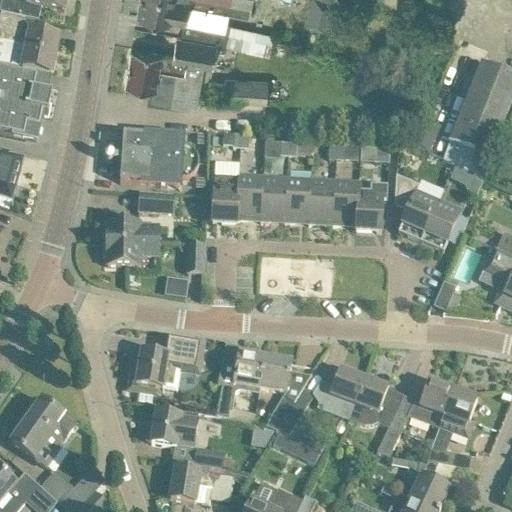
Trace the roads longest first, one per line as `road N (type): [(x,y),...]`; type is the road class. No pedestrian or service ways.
road 1 (residential): [(222,323),(226,246),(383,253),(400,263),(398,331)]
road 2 (secondary): [(36,286),(61,214),(102,0)]
road 3 (residential): [(139,511),(87,353),(99,308)]
road 4 (residential): [(398,331),(222,323)]
road 5 (residential): [(222,323),(99,308)]
